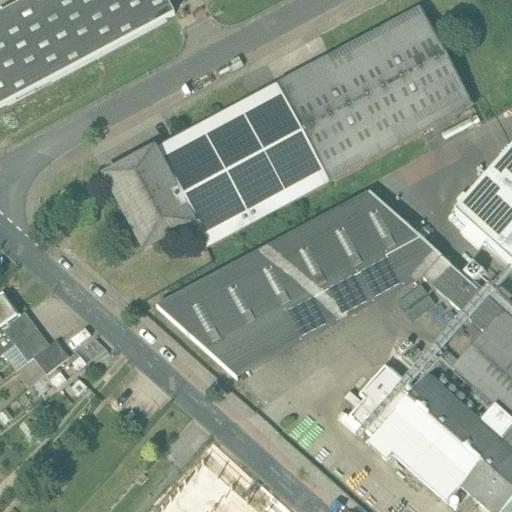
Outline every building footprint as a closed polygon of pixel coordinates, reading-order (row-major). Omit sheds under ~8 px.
[(30,0),(0,16),(0,109),(175,16),(167,0),(30,0)] [(420,11),(280,86),(332,184),(473,108),(420,11)] [(280,86),(153,155),(191,226),(205,252),(332,184),(280,86)] [(191,226),(153,155),(106,179),(145,251),(191,226)] [(511,156),(456,219),(470,232),(462,240),(479,255),(486,246),(511,269),(511,156)] [(371,195),(157,309),(218,364),(431,249),(371,195)] [(504,314),(442,259),(424,280),(485,335),(504,314)] [(473,263),(462,275),(475,286),(486,274),(473,263)] [(4,294),(0,297),(0,333),(4,330),(21,317),(4,294)] [(21,317),(4,330),(16,347),(39,330),(26,314),(21,317)] [(511,431),(502,443),(429,378),(414,395),(386,369),(360,398),(365,402),(350,420),(374,442),(389,425),(486,511),(504,511),(511,503),(511,321),(504,314),(485,335),(454,371),(511,423),(511,431)] [(4,330),(0,333),(0,359),(16,347),(4,330)] [(39,330),(16,347),(29,364),(35,360),(51,347),(39,330)] [(51,347),(35,360),(47,377),(70,359),(57,343),(51,347)] [(431,361),(425,357),(416,367),(421,372),(422,371),(429,378),(443,363),(435,356),(431,361)] [(234,471),(223,482),(234,492),(244,481),(234,471)] [(167,511),(158,503),(149,511),(167,511)]
